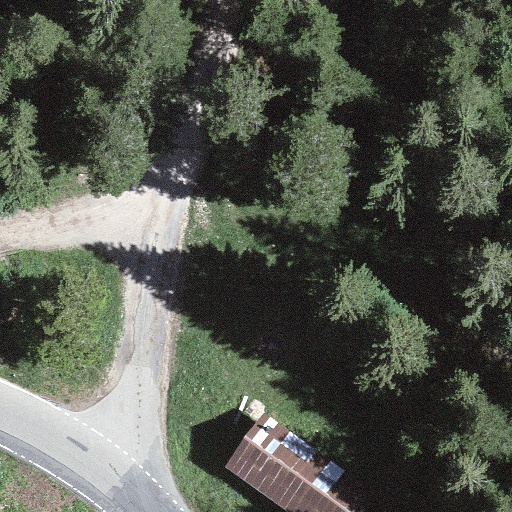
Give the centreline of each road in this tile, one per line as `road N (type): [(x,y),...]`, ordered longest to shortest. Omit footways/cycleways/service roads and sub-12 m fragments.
road 1 (track): [(111,479),(136,404),(160,229)]
road 2 (track): [(236,0),(184,176),(160,229)]
road 3 (tertiary): [(145,511),(66,446),(0,410)]
road 4 (track): [(0,234),(160,229)]
